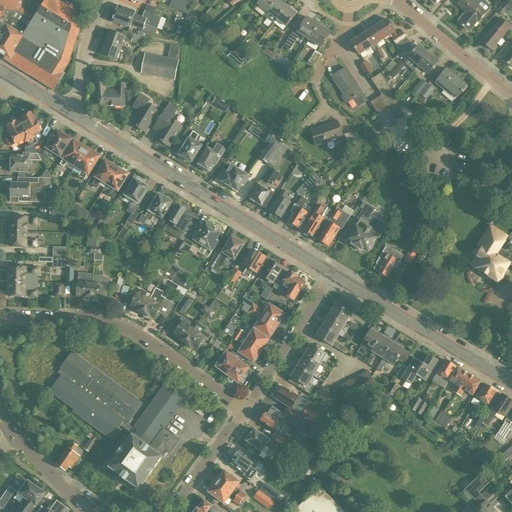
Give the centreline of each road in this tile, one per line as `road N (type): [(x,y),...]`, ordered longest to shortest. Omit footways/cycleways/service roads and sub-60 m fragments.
road 1 (secondary): [(331,273),(68,110)]
road 2 (residential): [(243,411),(121,324),(0,315)]
road 3 (secondary): [(511,382),(331,273)]
road 4 (residential): [(243,411),(331,273)]
road 5 (residential): [(511,95),(392,0)]
road 6 (residential): [(84,511),(0,410)]
road 7 (residential): [(171,511),(243,411)]
